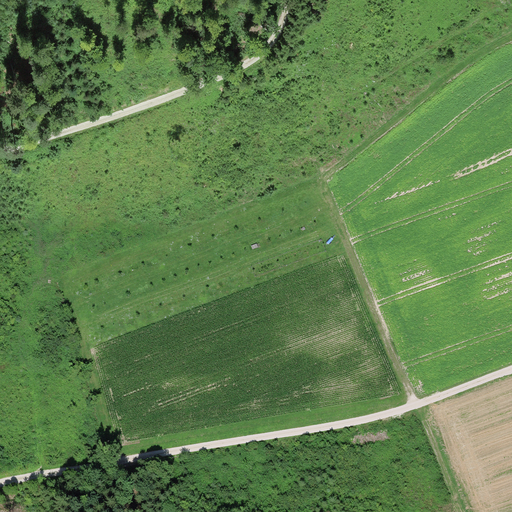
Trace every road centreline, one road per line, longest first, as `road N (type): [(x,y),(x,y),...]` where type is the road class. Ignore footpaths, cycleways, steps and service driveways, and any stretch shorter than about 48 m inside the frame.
road 1 (track): [(511,371),(353,423),(0,483)]
road 2 (track): [(0,153),(257,59),(287,0)]
road 3 (track): [(414,406),(313,181)]
road 4 (track): [(511,38),(313,181)]
